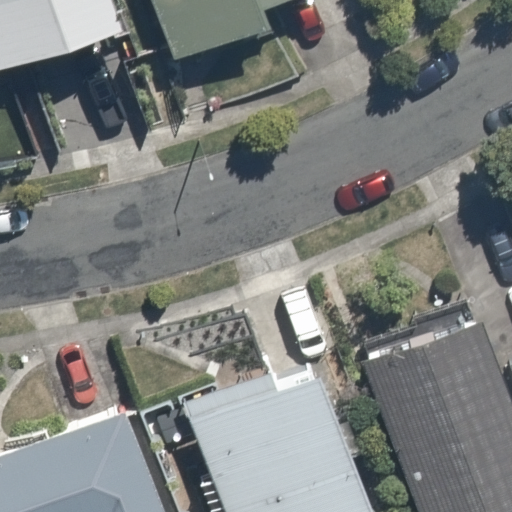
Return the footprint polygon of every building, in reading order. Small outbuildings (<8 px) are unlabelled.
[(0,0),(0,44),(105,8),(101,0),(0,0)] [(143,0),(160,44),(249,10),(245,0),(143,0)] [(511,511),(511,412),(466,297),(354,341),(421,511),(511,511)] [(292,345),(173,390),(222,511),(353,511),(360,510),(292,345)] [(155,511),(116,402),(0,442),(0,511),(155,511)]
